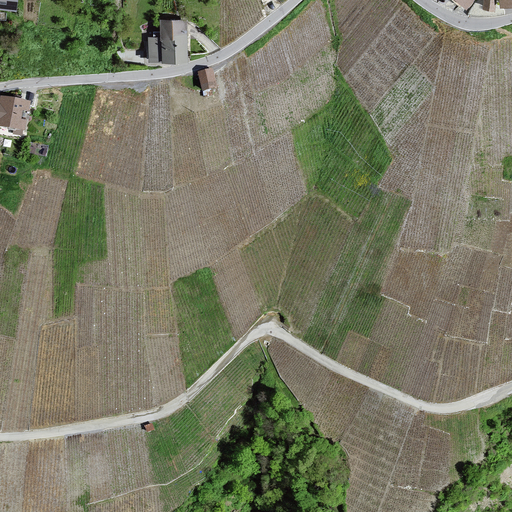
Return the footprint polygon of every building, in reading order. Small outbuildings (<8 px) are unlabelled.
[(16,0),(0,0),(0,8),(15,10),(16,0)] [(453,0),(462,8),(470,0),(453,0)] [(186,20),(158,19),(158,36),(147,36),(147,60),(186,61),(186,20)] [(212,70),(198,73),(203,92),(217,89),(212,70)] [(32,103),(1,98),(0,106),(0,129),(27,134),(32,103)]
